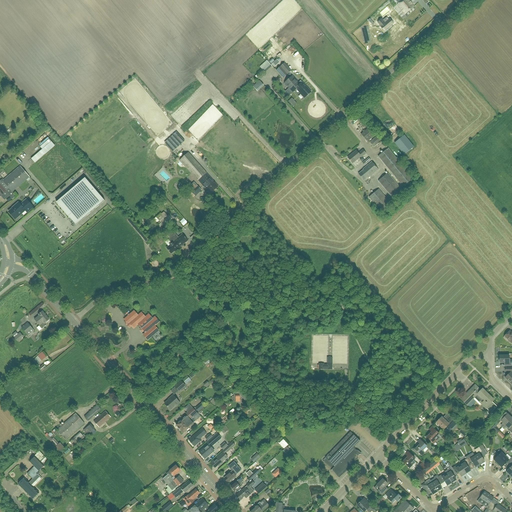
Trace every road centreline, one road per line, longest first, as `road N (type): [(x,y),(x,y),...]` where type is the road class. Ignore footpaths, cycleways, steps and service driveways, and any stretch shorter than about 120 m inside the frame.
road 1 (unclassified): [(73,321),(96,301),(181,264),(467,0)]
road 2 (tertiary): [(236,511),(73,321)]
road 3 (unclassified): [(376,454),(470,359),(490,356)]
